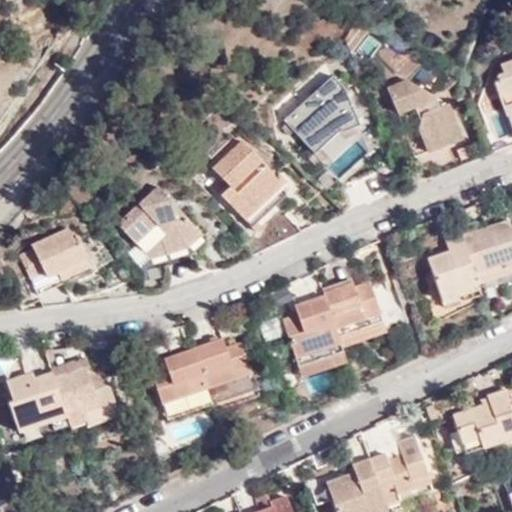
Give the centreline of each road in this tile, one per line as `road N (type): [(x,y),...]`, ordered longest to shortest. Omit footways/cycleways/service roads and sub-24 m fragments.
road 1 (residential): [(511,162),(184,297),(0,325)]
road 2 (residential): [(164,511),(511,343)]
road 3 (secondary): [(0,178),(136,0)]
